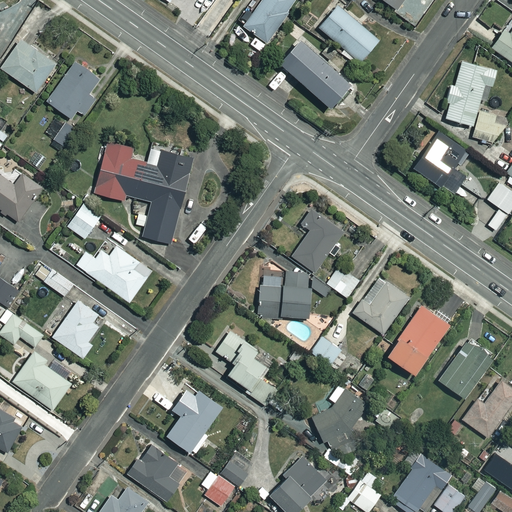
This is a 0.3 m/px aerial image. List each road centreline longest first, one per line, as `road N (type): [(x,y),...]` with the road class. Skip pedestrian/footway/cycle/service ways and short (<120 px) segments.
road 1 (residential): [(300,142),(36,511)]
road 2 (tertiary): [(300,142),(99,0)]
road 3 (residential): [(465,0),(342,173)]
road 4 (tertiary): [(511,293),(342,173)]
